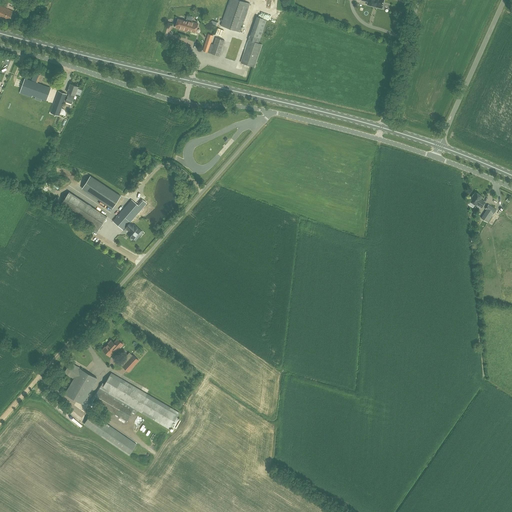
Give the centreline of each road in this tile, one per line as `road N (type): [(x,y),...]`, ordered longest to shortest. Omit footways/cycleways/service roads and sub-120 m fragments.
road 1 (primary): [(381,127),(0,32)]
road 2 (unclassified): [(52,368),(270,111)]
road 3 (unclassified): [(270,111),(185,105),(0,45)]
road 4 (unclassified): [(439,145),(503,0)]
road 5 (unclassified): [(381,127),(420,0)]
